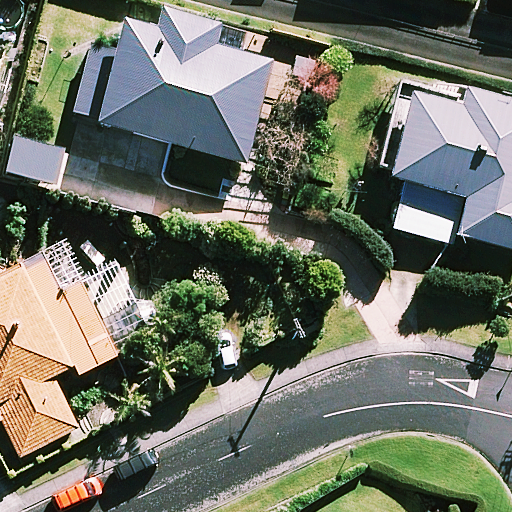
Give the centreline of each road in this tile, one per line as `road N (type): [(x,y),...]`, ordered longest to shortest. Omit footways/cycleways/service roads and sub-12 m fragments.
road 1 (residential): [(511,415),(398,402),(319,418),(110,511)]
road 2 (unknown): [(511,40),(364,0)]
